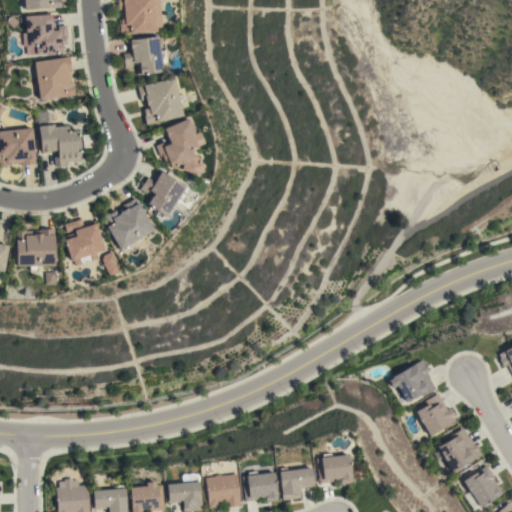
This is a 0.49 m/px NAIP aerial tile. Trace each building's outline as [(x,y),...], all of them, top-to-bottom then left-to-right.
[(22,0),(59,0),(60,7),(23,10),(22,0)] [(157,0),(160,26),(154,27),(154,32),(128,34),(128,33),(118,34),(118,23),(119,23),(118,21),(120,19),(119,9),(117,9),(116,0),(157,0)] [(50,14),(51,30),(57,30),(57,26),(65,25),(66,38),(64,39),(65,43),(60,44),(61,52),(51,53),(51,55),(45,55),(45,54),(35,54),(34,46),(28,46),(27,32),(24,32),(23,16),(50,14)] [(158,51),(163,50),(164,63),(160,63),(161,72),(136,75),(134,62),(130,63),(131,67),(123,68),(121,53),(127,53),(126,40),(156,36),(158,51)] [(33,62),(68,56),(70,70),(68,71),(70,85),(72,84),(74,95),(38,100),(33,62)] [(175,95),(179,94),(181,101),(177,102),(181,115),(144,124),(142,114),(143,114),(141,109),(147,108),(146,105),(145,106),(144,100),(139,101),(135,86),(171,78),(175,95)] [(66,161),(67,164),(63,164),(63,165),(53,166),(52,157),(56,157),(56,151),(40,152),(35,113),(48,111),(50,127),(67,125),(68,131),(76,130),(77,140),(79,140),(79,146),(78,147),(79,160),(66,161)] [(186,118),(193,134),(190,135),(195,146),(190,149),(193,157),(184,161),(185,162),(179,165),(179,163),(170,167),(166,160),(163,161),(161,156),(159,156),(154,145),(162,142),(164,145),(169,143),(162,128),(186,118)] [(0,131),(30,128),(34,164),(21,165),(20,162),(11,163),(9,165),(7,165),(7,166),(0,166),(0,131)] [(164,217),(142,202),(147,195),(138,189),(146,177),(151,180),(158,169),(184,186),(164,217)] [(119,249),(100,217),(109,212),(109,213),(114,210),(116,214),(124,209),(121,205),(134,197),(153,229),(119,249)] [(94,252),(96,258),(74,266),(72,260),(69,261),(62,240),(63,240),(62,236),(73,232),(72,230),(64,232),(62,225),(80,219),(82,225),(94,221),(103,250),(94,252)] [(35,266),(35,270),(29,270),(28,266),(15,266),(14,229),(24,229),(24,231),(38,230),(38,229),(52,229),(53,265),(35,266)] [(111,251),(120,271),(108,276),(100,259),(101,255),(111,251)] [(43,272),(53,272),(53,274),(55,274),(55,277),(54,278),(53,281),(53,284),(43,284),(43,272)] [(511,345),(511,376),(505,365),(503,366),(502,366),(501,366),(497,359),(499,358),(497,354),(511,345)] [(422,396),(420,393),(405,402),(396,385),(392,388),(387,380),(391,378),(391,377),(420,360),(423,365),(424,364),(428,370),(425,372),(427,375),(429,378),(428,378),(434,389),(422,396)] [(446,409),(449,408),(450,408),(454,416),(453,416),(455,420),(428,435),(421,423),(417,416),(415,411),(426,405),(424,400),(437,393),(446,409)] [(462,428),(468,438),(469,438),(473,444),(474,443),(481,454),(452,472),(443,457),(437,459),(433,454),(439,451),(436,446),(451,438),(450,435),(462,428)] [(313,458),(319,457),(319,454),(327,453),(328,456),(345,454),(349,483),(338,484),(337,478),(336,478),(336,479),(331,479),(331,478),(330,478),(330,481),(317,483),(313,458)] [(494,478),(492,479),(501,493),(479,507),(474,511),(463,495),(469,492),(462,481),(475,472),(486,465),(494,478)] [(297,488),(298,498),(280,500),(276,471),(278,471),(277,468),(284,467),(284,470),(309,467),(311,486),(297,488)] [(264,502),(263,496),(262,496),(262,497),(258,497),(258,496),(256,496),(257,499),(242,501),(239,476),(246,475),(245,472),(254,471),(254,474),(271,472),(275,500),(264,502)] [(224,507),(223,503),(219,503),(219,506),(206,508),(203,477),(212,476),(214,475),(218,474),(219,475),(235,473),(239,506),(224,507)] [(181,511),(180,502),(166,503),(165,484),(189,482),(188,476),(195,476),(196,481),(197,481),(200,510),(181,511)] [(87,511),(55,511),(54,487),(57,487),(57,481),(62,481),(62,479),(71,478),(71,480),(76,480),(77,485),(86,485),(87,511)] [(162,509),(148,511),(148,509),(141,509),(141,511),(129,511),(127,488),(145,486),(144,482),(154,481),(154,485),(160,484),(162,509)] [(114,489),(114,486),(121,485),(121,488),(123,488),(125,511),(106,511),(106,507),(105,507),(105,509),(92,510),(91,490),(114,489)] [(511,505),(511,511),(498,511),(497,511),(509,502),(511,505)]
